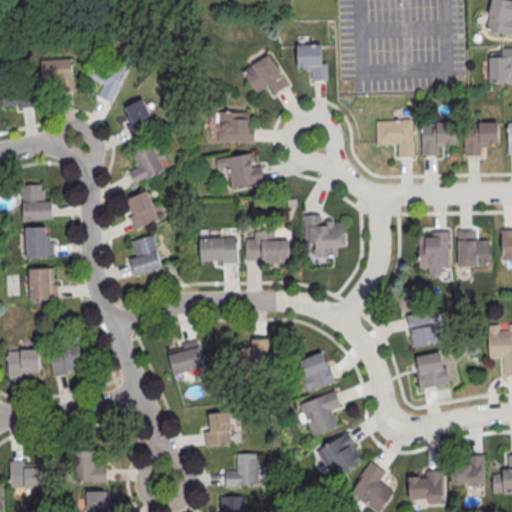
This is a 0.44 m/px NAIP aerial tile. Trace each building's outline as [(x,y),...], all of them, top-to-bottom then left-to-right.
[(490,0),(511,0),(511,7),(511,11),(511,34),(486,27),(489,15),(487,14),(490,0)] [(298,45),(322,45),(322,64),(327,64),(328,80),(312,81),(312,71),(307,71),(307,68),(299,69),(298,45)] [(488,52),(488,82),(511,82),(511,48),(501,48),(501,52),(488,52)] [(268,53),(287,84),(273,93),(268,85),(256,92),(242,70),(268,53)] [(41,61),(72,58),(74,91),(59,92),(59,80),(42,81),(41,61)] [(127,72),(111,103),(98,96),(104,84),(89,76),(98,58),(127,72)] [(0,84),(3,107),(20,105),(20,109),(35,107),(32,82),(18,84),(18,82),(0,84)] [(125,107),(142,99),(151,115),(149,116),(155,128),(133,139),(126,127),(130,125),(126,117),(129,116),(125,107)] [(219,112),(218,142),(254,143),(255,128),(249,127),(250,114),(219,112)] [(377,121),(411,120),(412,156),(398,156),(398,142),(377,143),(377,121)] [(421,123),(421,155),(439,155),(439,147),(445,147),(445,143),(455,143),(455,121),(435,122),(435,123),(421,123)] [(464,123),(465,155),(482,155),(482,147),(488,147),(488,143),(499,143),(498,121),(479,122),(479,123),(464,123)] [(132,152),(151,143),(164,170),(148,178),(149,180),(135,186),(129,173),(140,167),(132,152)] [(216,160),(254,153),(256,166),(261,165),(264,182),(233,189),(228,167),(218,169),(216,160)] [(22,186),(24,220),(52,219),(52,202),(45,202),(45,191),(41,191),(41,185),(22,186)] [(127,201),(147,192),(154,207),(153,208),(158,220),(135,230),(130,217),(133,216),(127,201)] [(304,216),(305,244),(316,244),(316,258),(338,257),(338,248),(346,247),(346,222),(335,223),(335,221),(326,221),(327,226),(322,226),(321,215),(304,216)] [(25,228),(26,259),(54,258),(53,244),(49,244),(49,228),(25,228)] [(501,231),(511,230),(511,260),(502,260),(501,231)] [(458,231),(459,268),(490,267),(490,241),(474,241),(474,231),(458,231)] [(255,233),(274,232),(275,242),(289,242),(290,264),(262,265),(262,261),(246,262),(246,239),(255,239),(255,233)] [(449,232),(449,268),(420,269),(419,237),(433,237),(433,232),(449,232)] [(132,242),(153,236),(162,268),(135,277),(130,260),(137,258),(132,242)] [(201,240),(236,238),(238,264),(223,264),(223,261),(202,262),(201,240)] [(29,270),(30,301),(58,300),(58,285),(54,285),(53,269),(29,270)] [(406,316),(436,311),(439,327),(436,327),(439,344),(412,349),(406,316)] [(511,331),(511,376),(504,377),(504,359),(490,359),(488,333),(511,331)] [(252,340),(268,340),(269,368),(236,369),(235,348),(252,348),(252,340)] [(183,345),(197,341),(205,368),(174,376),(167,353),(184,348),(183,345)] [(48,351),(79,345),(83,365),(66,368),(68,374),(54,377),(48,351)] [(7,352),(21,352),(21,351),(38,350),(39,373),(22,374),(22,378),(8,378),(7,352)] [(417,358),(441,353),(444,368),(447,368),(450,384),(421,390),(416,368),(419,367),(417,358)] [(300,362),(322,354),(328,369),(331,368),(337,383),(308,393),(302,377),(306,376),(300,362)] [(301,405),(335,392),(341,407),(331,411),(338,427),(313,437),(301,405)] [(207,413),(230,413),(231,445),(205,446),(205,430),(208,430),(207,413)] [(317,451),(347,433),(354,444),(351,446),(355,453),(357,452),(363,462),(344,474),(337,464),(328,470),(317,451)] [(73,451),(73,483),(106,483),(106,469),(95,469),(95,451),(73,451)] [(237,455),(258,454),(259,486),(226,487),(225,472),(237,472),(237,455)] [(469,456),(483,456),(484,484),(474,484),(474,486),(461,487),(461,485),(451,485),(451,465),(459,465),(459,463),(469,463),(469,456)] [(508,456),(511,456),(511,494),(503,495),(503,493),(494,493),(494,476),(502,475),(502,471),(508,471),(508,456)] [(9,462),(10,488),(41,487),(40,465),(24,465),(24,462),(9,462)] [(372,463),(350,493),(376,511),(380,511),(394,492),(380,482),(386,473),(372,463)] [(425,472),(444,471),(444,501),(442,501),(442,504),(428,505),(428,501),(409,501),(409,478),(420,478),(421,479),(425,479),(425,472)] [(87,492),(87,511),(113,511),(113,509),(109,509),(109,492),(87,492)] [(221,511),(221,497),(243,496),(243,511),(221,511)]
